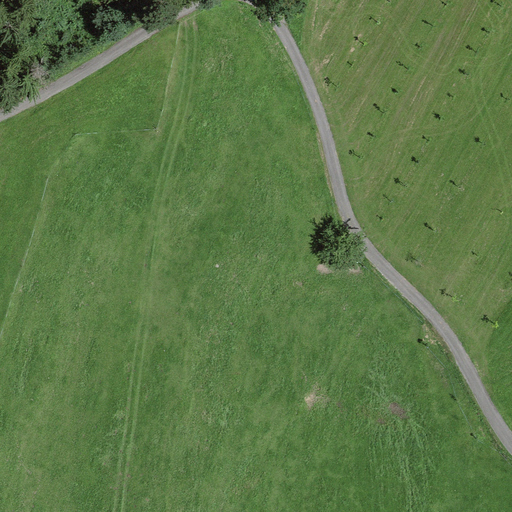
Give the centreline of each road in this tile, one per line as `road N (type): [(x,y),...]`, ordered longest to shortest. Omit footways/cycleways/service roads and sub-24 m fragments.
road 1 (track): [(511,432),(459,339),(360,225),(320,89),(276,9),(256,0)]
road 2 (track): [(209,0),(0,110)]
